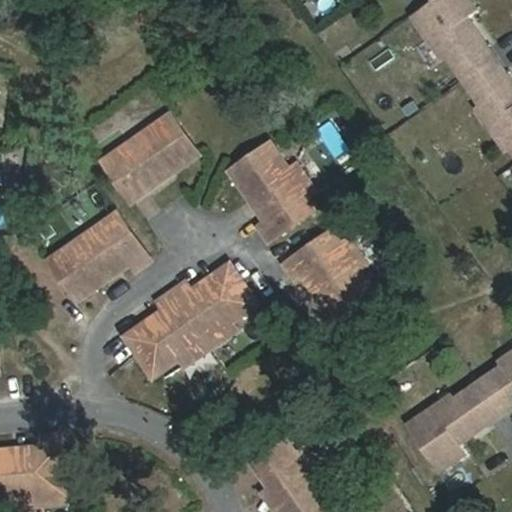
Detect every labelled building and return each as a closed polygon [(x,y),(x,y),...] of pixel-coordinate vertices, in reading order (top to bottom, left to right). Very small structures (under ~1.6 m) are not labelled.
[(479,11),(471,0),(435,0),(415,15),(434,42),(439,39),(450,55),(467,79),(497,58),(469,18),(479,11)] [(434,42),(445,58),(450,55),(439,39),(434,42)] [(511,78),(497,58),(467,79),(484,103),(495,120),(490,123),(510,150),(511,148),(511,78)] [(479,107),(490,123),(495,120),(484,103),(479,107)] [(172,172),(201,152),(177,117),(175,113),(146,134),(149,139),(111,165),(135,198),(148,189),(144,182),(168,166),(172,172)] [(149,139),(146,134),(108,160),(111,165),(149,139)] [(273,142),(235,169),(254,195),(260,191),(277,215),(271,219),(262,225),(272,238),(318,207),(308,192),(292,169),(273,142)] [(316,187),(300,164),(292,169),(308,192),(316,187)] [(172,172),(168,166),(144,182),(148,189),(172,172)] [(260,191),(254,195),(271,219),(277,215),(260,191)] [(83,238),(54,258),(81,297),(110,277),(106,270),(129,254),(133,260),(139,268),(153,258),(121,212),(107,222),(110,227),(86,243),(83,238)] [(83,238),(86,243),(110,227),(107,222),(83,238)] [(345,245),(335,231),(289,263),(298,277),(306,271),(313,267),(329,291),(323,295),(341,321),(379,295),(360,268),(345,245)] [(368,262),(353,240),(345,245),(360,268),(368,262)] [(110,277),(133,260),(129,254),(106,270),(110,277)] [(188,282),(175,291),(208,338),(232,321),(259,302),(232,264),(218,274),(223,280),(199,296),(194,290),(188,282)] [(313,267),(306,271),(323,295),(329,291),(313,267)] [(218,274),(194,290),(199,296),(223,280),(218,274)] [(175,291),(162,300),(172,314),(149,331),(144,325),(130,334),(157,374),(184,354),(208,338),(175,291)] [(144,325),(149,331),(172,314),(168,308),(144,325)] [(208,338),(213,346),(237,328),(232,321),(208,338)] [(184,354),(189,362),(213,346),(208,338),(184,354)] [(511,353),(503,360),(506,365),(511,360),(511,353)] [(511,360),(506,365),(481,381),(502,412),(511,405),(511,360)] [(437,405),(412,422),(443,467),(468,450),(461,440),(502,412),(481,381),(456,398),(440,409),(437,405)] [(456,398),(453,394),(437,405),(440,409),(456,398)] [(17,451),(0,453),(0,454),(4,500),(37,497),(67,494),(61,437),(45,439),(46,449),(47,457),(18,459),(17,451)] [(275,505),(280,511),(323,511),(334,505),(289,440),(257,463),(274,487),(283,500),(275,505)] [(46,449),(17,451),(18,459),(47,457),(46,449)] [(274,487),(266,492),(275,505),(283,500),(274,487)] [(67,494),(37,497),(38,506),(67,503),(67,494)]
